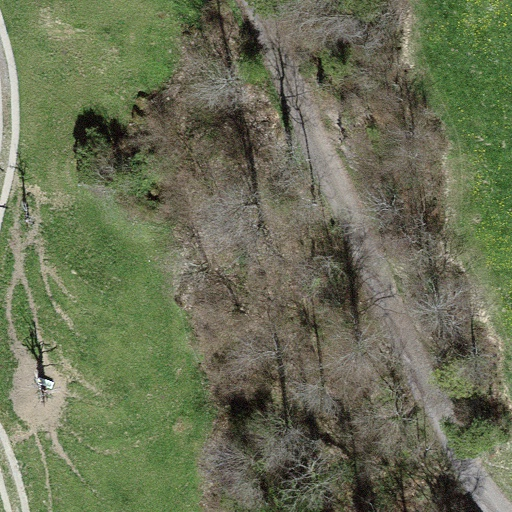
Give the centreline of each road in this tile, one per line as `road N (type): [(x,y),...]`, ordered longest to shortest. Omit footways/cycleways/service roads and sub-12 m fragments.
road 1 (unclassified): [(495,511),(437,419),(254,0)]
road 2 (track): [(0,174),(7,137),(0,51)]
